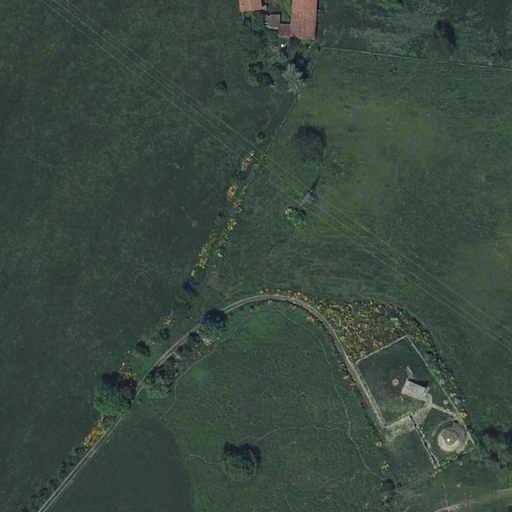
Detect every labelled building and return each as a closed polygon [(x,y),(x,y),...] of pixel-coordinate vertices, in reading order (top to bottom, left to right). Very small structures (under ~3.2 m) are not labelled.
[(241,0),(243,12),(261,10),(260,0),(241,0)] [(294,0),(294,15),(315,17),(316,0),(294,0)] [(292,38),(314,40),(315,17),(294,15),(293,26),(292,38)] [(279,37),(292,38),(293,26),(280,25),(280,16),(261,16),(262,30),(274,28),(279,30),(279,37)] [(426,389),(409,381),(404,392),(421,399),(426,389)]
